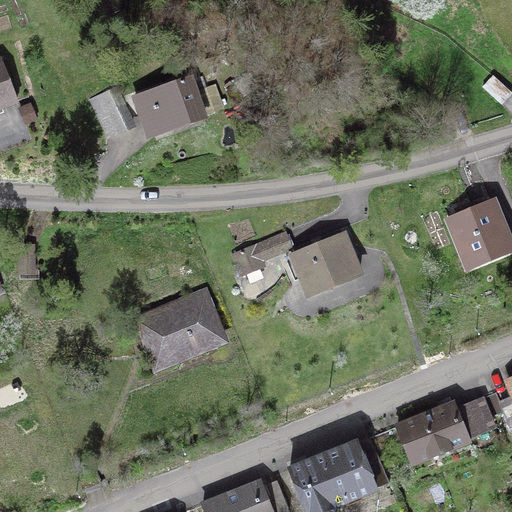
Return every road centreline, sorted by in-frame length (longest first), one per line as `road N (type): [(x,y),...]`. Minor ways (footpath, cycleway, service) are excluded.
road 1 (residential): [(511,144),(281,198),(0,198)]
road 2 (residential): [(141,511),(511,360)]
